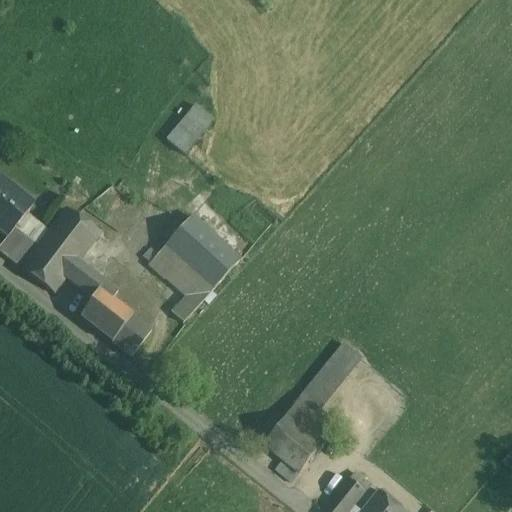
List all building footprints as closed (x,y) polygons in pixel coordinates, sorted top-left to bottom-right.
[(194,104),(165,140),(184,156),(214,120),(194,104)] [(14,231),(20,224),(28,214),(34,207),(0,179),(0,234),(6,240),(7,240),(14,231)] [(100,235),(66,211),(50,231),(43,241),(37,248),(21,270),(20,271),(54,295),(66,280),(78,263),(100,235)] [(50,231),(28,214),(20,224),(43,241),(50,231)] [(240,261),(192,218),(164,248),(201,281),(213,292),(240,261)] [(20,224),(14,231),(37,248),(43,241),(20,224)] [(37,248),(14,231),(7,240),(6,240),(0,247),(0,253),(21,270),(37,248)] [(201,281),(164,248),(158,255),(150,265),(187,297),(201,281)] [(158,255),(151,249),(143,259),(150,265),(158,255)] [(104,283),(78,263),(66,280),(93,300),(104,283)] [(187,297),(172,314),(183,324),(213,292),(201,281),(187,297)] [(132,318),(111,302),(118,293),(104,283),(93,300),(80,319),(112,344),(132,318)] [(132,318),(112,344),(131,359),(151,333),(132,318)] [(344,347),(296,405),(316,422),(325,411),(364,364),(344,347)] [(316,422),(296,405),(263,446),(283,463),(300,476),(333,436),(316,422)] [(341,425),(325,411),(316,422),(333,436),(341,425)] [(511,454),(503,463),(511,470),(511,454)] [(300,476),(283,463),(276,472),(293,485),(300,476)] [(371,487),(355,475),(350,481),(366,494),(371,487)] [(350,481),(325,511),(350,511),(355,507),(366,494),(350,481)] [(403,511),(380,493),(363,511),(403,511)]
